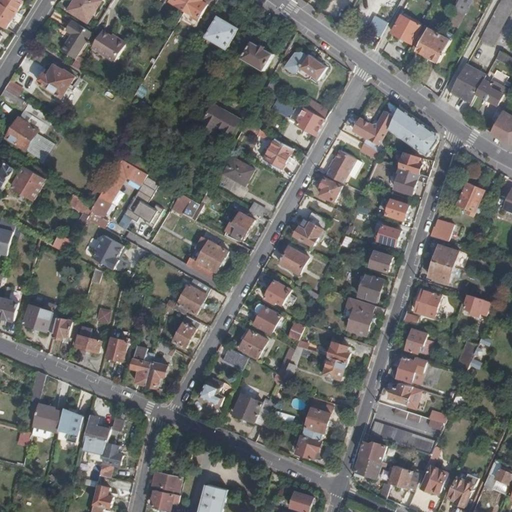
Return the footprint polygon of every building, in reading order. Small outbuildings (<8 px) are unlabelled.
[(23,1),(21,0),(2,0),(0,4),(0,25),(6,29),(23,1)] [(102,1),(101,0),(75,0),(69,11),(89,23),(102,1)] [(186,10),(192,0),(173,0),(172,2),(186,10)] [(211,0),(210,0),(192,0),(186,10),(201,19),(211,0)] [(473,0),(458,0),(454,9),(466,15),(473,0)] [(473,0),(466,15),(473,19),(482,0),(473,0)] [(511,9),(511,0),(501,0),(480,40),(493,47),(511,9)] [(393,33),(415,44),(424,27),(403,16),(393,33)] [(210,38),(222,44),(229,48),(240,29),(220,17),(208,37),(210,38)] [(372,24),(385,31),(388,24),(375,17),(372,24)] [(63,51),(78,59),(94,33),(73,20),(67,30),(73,34),(63,51)] [(418,50),(429,56),(442,31),(440,30),(438,33),(430,29),(424,26),(424,27),(415,44),(413,48),(418,50)] [(116,38),(105,30),(94,46),(115,60),(126,44),(125,40),(120,37),(119,38),(118,37),(116,38)] [(442,31),(429,56),(440,62),(452,40),(454,36),(447,32),(446,33),(442,31)] [(217,52),(222,44),(210,38),(205,45),(217,52)] [(266,71),(276,55),(268,50),(262,47),(254,42),(245,58),(266,71)] [(310,57),(303,52),(296,53),(286,68),(296,74),(298,74),(307,79),(311,78),(313,75),(320,80),(329,67),(312,55),(310,57)] [(511,58),(500,52),(497,58),(511,67),(511,58)] [(40,83),(64,97),(76,77),(57,65),(50,76),(45,74),(40,83)] [(466,66),(453,91),(473,102),(478,94),(485,80),(487,76),(466,65),(466,66)] [(485,80),(478,94),(499,105),(509,87),(505,85),(509,79),(497,73),(494,80),(498,81),(495,85),(485,80)] [(11,81),(5,89),(20,98),(24,90),(11,81)] [(118,82),(113,90),(120,95),(125,87),(118,82)] [(284,90),(271,82),(269,86),(282,94),(284,90)] [(279,100),(282,94),(269,86),(265,93),(279,101),(279,100)] [(40,134),(51,117),(20,98),(5,89),(0,97),(25,113),(9,138),(45,161),(56,144),(40,134)] [(327,120),(332,111),(307,97),(303,106),(307,108),(327,120)] [(298,123),(318,136),(327,120),(307,108),(303,106),(299,103),(295,109),(293,108),(279,100),(279,101),(274,109),(288,117),(298,123)] [(219,127),(233,136),(242,121),(215,105),(203,126),(215,133),(219,127)] [(437,134),(401,108),(396,119),(392,129),(429,155),(440,141),(437,134)] [(511,115),(505,112),(492,135),(511,145),(511,144),(511,115)] [(381,146),(396,119),(386,113),(379,125),(375,126),(361,119),(355,131),(381,146)] [(248,122),(243,131),(256,139),(259,136),(267,140),(270,134),(248,122)] [(283,170),(295,149),(277,138),(265,160),(283,170)] [(381,153),(366,144),(363,152),(378,161),(379,160),(381,153)] [(333,168),(329,175),(345,183),(349,175),(357,160),(341,150),(332,168),(333,168)] [(423,158),(401,151),(398,160),(405,163),(403,167),(422,173),(424,164),(421,163),(423,158)] [(256,170),(235,158),(226,174),(247,185),(256,170)] [(357,160),(349,175),(356,179),(364,163),(357,160)] [(368,186),(372,187),(383,161),(379,160),(378,161),(368,186)] [(0,169),(0,191),(2,193),(16,170),(4,163),(0,169)] [(35,199),(47,179),(27,167),(15,187),(30,196),(35,199)] [(96,208),(93,213),(103,219),(121,187),(118,186),(126,171),(119,167),(96,208)] [(427,184),(430,176),(422,173),(403,167),(401,167),(399,173),(402,174),(397,190),(414,196),(419,181),(427,184)] [(161,184),(148,177),(126,215),(139,222),(141,217),(148,221),(146,223),(154,228),(164,210),(157,206),(155,208),(149,205),(161,184)] [(344,186),(328,179),(323,187),(326,188),(323,195),(336,202),(344,186)] [(487,191),(471,183),(461,204),(470,208),(469,212),(476,215),(487,191)] [(192,200),(183,194),(174,211),(183,216),(184,214),(192,200)] [(69,254),(89,219),(93,213),(96,208),(74,195),(69,204),(84,213),(70,239),(60,234),(54,246),(69,254)] [(202,205),(192,200),(184,214),(194,220),(202,205)] [(394,200),(389,215),(406,220),(411,205),(394,200)] [(251,211),(263,217),(267,210),(255,203),(251,211)] [(367,222),(369,215),(357,210),(354,217),(354,218),(367,222)] [(103,219),(93,213),(89,219),(105,229),(109,222),(103,219)] [(236,226),(232,224),(229,230),(245,239),(257,220),(243,213),(236,226)] [(309,221),(307,220),(298,236),(316,246),(324,232),(326,233),(332,223),(314,213),(309,221)] [(0,253),(10,256),(17,226),(16,225),(3,217),(0,229),(0,228),(0,253)] [(455,227),(437,221),(435,227),(453,233),(455,227)] [(403,231),(386,225),(381,241),(398,246),(403,231)] [(432,235),(450,241),(453,233),(435,227),(432,235)] [(348,246),(352,237),(346,235),(343,244),(348,246)] [(124,246),(104,236),(93,258),(115,270),(120,261),(117,260),(124,246)] [(196,269),(214,280),(230,252),(212,241),(196,269)] [(437,261),(456,267),(461,252),(442,245),(437,261)] [(310,258),(292,247),(282,264),(301,274),(310,258)] [(394,257),(377,251),(372,267),(389,272),(394,257)] [(451,282),(456,267),(437,261),(431,276),(451,282)] [(104,272),(97,268),(93,282),(100,284),(104,272)] [(386,281),(368,275),(361,296),(379,302),(386,281)] [(190,310),(198,314),(209,295),(212,289),(195,279),(191,285),(180,305),(190,310)] [(287,286),(278,281),(267,298),(277,304),(279,301),(284,304),(291,293),(286,289),(287,286)] [(307,293),(319,300),(320,295),(309,289),(307,293)] [(442,296),(424,290),(417,312),(436,318),(442,296)] [(490,301),(499,304),(502,296),(493,293),(490,301)] [(481,313),(485,303),(486,300),(470,295),(466,308),(481,313)] [(20,302),(0,297),(0,317),(16,321),(20,302)] [(373,314),(376,306),(352,298),(349,306),(353,311),(356,312),(351,330),(368,335),(374,315),(373,314)] [(174,308),(187,315),(190,310),(180,305),(171,299),(168,305),(174,308)] [(489,307),(496,309),(499,304),(490,301),(486,300),(485,303),(490,305),(489,307)] [(33,307),(27,324),(49,331),(56,333),(60,317),(60,315),(55,313),(58,305),(45,301),(43,310),(33,307)] [(283,317),(260,304),(257,308),(258,312),(262,315),(257,323),(273,333),(283,317)] [(110,324),(114,311),(101,307),(97,320),(110,324)] [(420,317),(408,313),(405,321),(418,325),(420,317)] [(75,321),(60,317),(56,333),(55,337),(65,339),(66,336),(70,337),(72,335),(77,336),(80,325),(74,323),(75,321)] [(188,348),(202,323),(190,317),(177,342),(188,348)] [(301,340),(308,325),(297,321),(290,337),(301,342),(301,340)] [(91,338),(94,329),(84,327),(79,347),(101,353),(104,341),(91,338)] [(425,345),(429,333),(415,329),(409,350),(420,353),(422,344),(425,345)] [(269,340),(252,331),(242,349),(259,358),(269,340)] [(126,361),(130,342),(114,338),(109,357),(126,361)] [(170,354),(174,349),(159,342),(158,349),(170,354)] [(458,369),(468,372),(480,345),(470,342),(458,369)] [(336,343),(331,357),(348,363),(351,353),(349,352),(350,347),(336,343)] [(291,346),(278,374),(285,378),(297,350),(291,346)] [(281,386),(290,389),(300,368),(298,366),(303,354),(310,354),(311,350),(306,348),(299,346),(297,350),(285,378),(281,386)] [(139,383),(149,385),(155,363),(156,355),(147,353),(148,349),(140,347),(135,368),(142,370),(139,383)] [(245,367),(250,359),(231,348),(226,356),(245,367)] [(344,381),(350,363),(348,363),(331,357),(325,375),(344,381)] [(425,373),(429,360),(419,357),(417,361),(406,357),(399,378),(414,382),(417,371),(425,373)] [(318,362),(317,359),(314,358),(310,360),(310,363),(312,366),(315,366),(318,365),(318,362)] [(155,363),(149,385),(160,388),(163,376),(167,377),(169,366),(155,363)] [(41,403),(48,376),(38,372),(31,401),(41,403)] [(221,395),(226,382),(212,376),(202,398),(223,406),(226,397),(221,395)] [(412,398),(415,387),(402,383),(400,388),(395,387),(392,398),(410,404),(409,406),(415,408),(417,400),(412,398)] [(236,413),(264,426),(267,420),(275,402),(266,398),(264,403),(244,395),(236,413)] [(31,401),(27,399),(25,406),(39,410),(41,403),(31,401)] [(306,435),(324,441),(335,407),(313,400),(311,407),(315,409),(306,435)] [(61,434),(66,412),(58,410),(58,413),(53,412),(54,407),(44,404),(41,403),(39,410),(34,433),(33,437),(48,441),(51,439),(53,433),(61,434)] [(431,419),(446,424),(449,416),(433,411),(431,419)] [(74,414),(66,412),(61,434),(60,438),(80,443),(86,417),(76,413),(74,414)] [(413,423),(442,433),(446,424),(431,419),(416,414),(413,423)] [(93,415),(85,449),(94,451),(92,459),(106,462),(110,444),(113,431),(100,428),(102,417),(93,415)] [(113,431),(110,444),(119,447),(126,420),(117,418),(113,431)] [(264,426),(260,435),(273,440),(280,425),(267,420),(264,426)] [(371,435),(432,455),(436,445),(437,444),(413,436),(414,433),(376,421),(371,435)] [(25,437),(32,439),(33,437),(34,433),(14,428),(12,436),(24,440),(25,437)] [(321,451),(325,441),(324,441),(306,435),(305,434),(299,453),(316,459),(319,451),(321,451)] [(362,455),(383,461),(388,446),(376,441),(374,445),(366,442),(362,455)] [(110,444),(106,462),(103,476),(112,478),(115,464),(122,466),(125,455),(120,454),(121,447),(119,447),(110,444)] [(432,455),(428,464),(433,466),(435,467),(443,448),(436,445),(432,455)] [(378,478),(383,461),(362,455),(355,476),(363,479),(364,474),(378,478)] [(511,473),(507,471),(510,465),(497,459),(486,485),(506,494),(511,481),(511,473)] [(391,482),(417,489),(424,474),(396,465),(391,482)] [(434,490),(441,493),(450,473),(435,467),(433,466),(423,489),(433,493),(434,490)] [(155,485),(183,492),(186,479),(158,473),(155,485)] [(460,477),(451,497),(458,500),(457,502),(467,506),(477,484),(460,477)] [(280,486),(271,483),(266,499),(276,501),(280,486)] [(387,499),(391,485),(385,483),(381,496),(387,499)] [(202,511),(224,511),(230,490),(210,485),(202,511)] [(112,488),(100,486),(96,504),(93,511),(104,511),(105,506),(113,508),(115,497),(110,496),(112,488)] [(175,501),(180,503),(182,496),(157,490),(154,506),(173,511),(175,501)] [(311,511),(316,497),(298,492),(293,507),(309,511),(311,511)]
